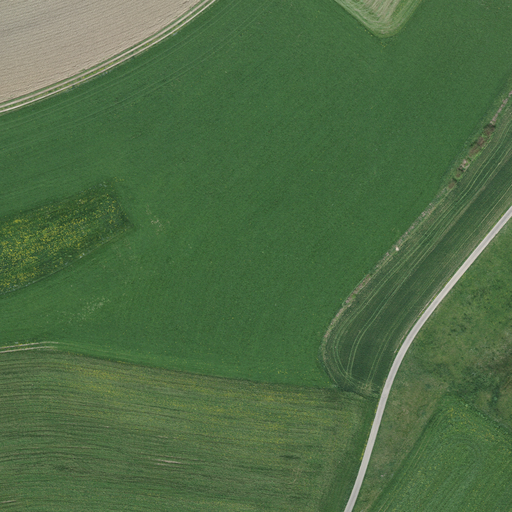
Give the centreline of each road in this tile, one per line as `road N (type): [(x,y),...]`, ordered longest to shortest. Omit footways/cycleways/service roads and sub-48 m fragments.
road 1 (unclassified): [(349,511),(396,364),(440,295),(511,214)]
road 2 (track): [(0,104),(92,73),(202,0)]
